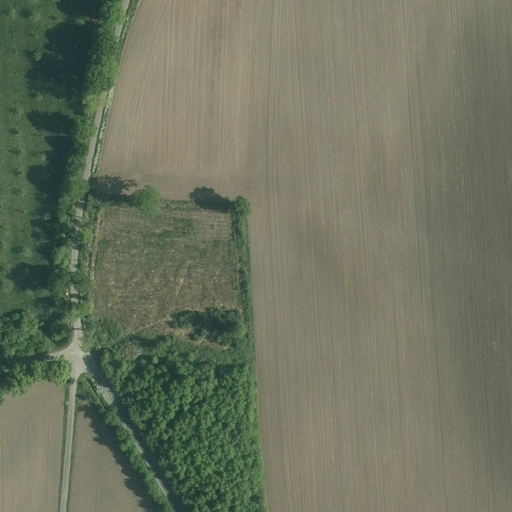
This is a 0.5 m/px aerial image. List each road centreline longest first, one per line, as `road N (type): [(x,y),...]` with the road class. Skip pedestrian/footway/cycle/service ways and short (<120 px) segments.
road 1 (unclassified): [(126,0),(68,285),(84,350)]
road 2 (unclassified): [(180,511),(84,350)]
